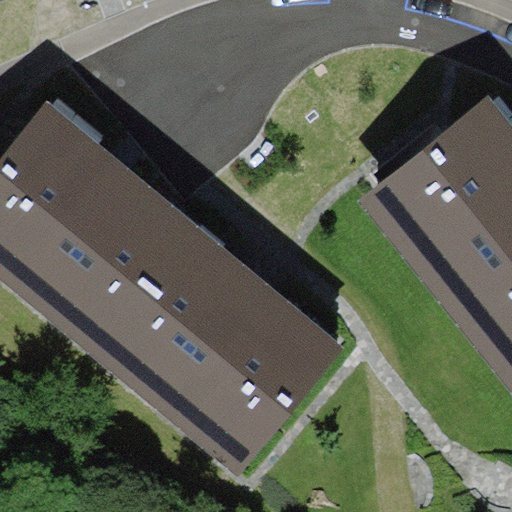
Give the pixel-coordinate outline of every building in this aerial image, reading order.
[(377,185),(497,335),(511,323),(511,154),(492,129),(487,132),(470,111),(377,185)] [(0,159),(0,246),(106,334),(181,242),(163,226),(167,222),(110,175),(58,132),(54,137),(33,119),(0,159)] [(200,257),(181,242),(106,334),(247,450),(323,359),(302,341),(305,337),(254,294),(204,253),(200,257)] [(511,323),(497,335),(511,353),(511,323)] [(45,511),(18,498),(10,511),(45,511)]
